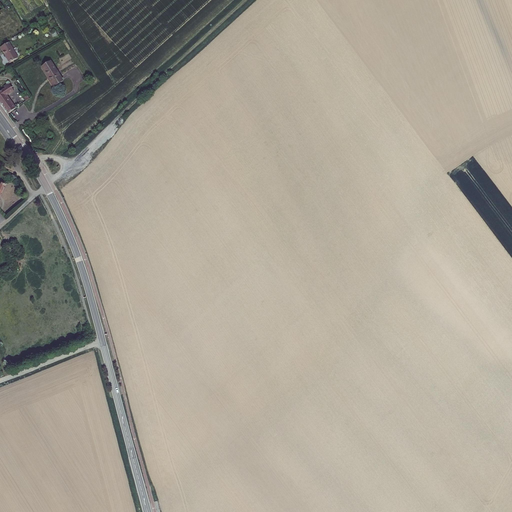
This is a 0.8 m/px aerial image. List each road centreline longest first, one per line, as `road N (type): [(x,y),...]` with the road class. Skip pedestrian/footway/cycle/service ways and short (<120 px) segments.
road 1 (track): [(46,185),(249,0)]
road 2 (secondary): [(0,116),(56,202),(102,340)]
road 3 (secondary): [(102,340),(147,511)]
